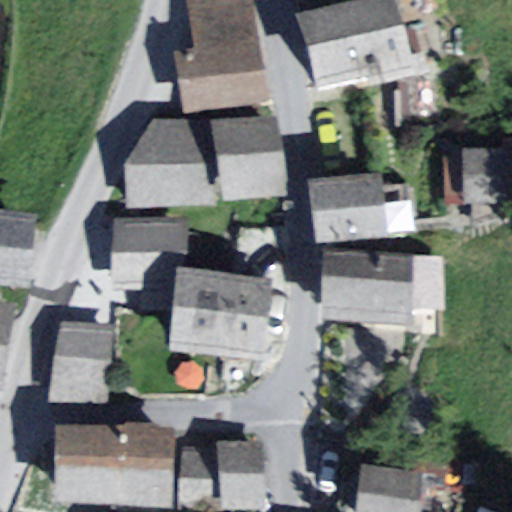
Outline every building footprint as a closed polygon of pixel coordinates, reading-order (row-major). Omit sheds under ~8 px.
[(183,66),(193,120),(265,106),(245,0),(190,0),(202,62),(183,66)] [(419,12),(318,34),(333,104),(434,82),(419,12)] [(223,135),(151,131),(146,203),(218,208),(223,135)] [(277,137),(231,139),(234,201),(279,199),(277,137)] [(511,161),(465,163),(468,215),(511,212),(511,161)] [(390,193),(325,197),(329,259),(394,255),(390,193)] [(186,228),(116,226),(115,287),(185,288),(186,228)] [(38,234),(0,227),(0,291),(27,296),(38,234)] [(406,272),(334,274),(335,325),(407,324),(406,272)] [(274,293),(190,288),(186,356),(269,362),(274,293)] [(20,323),(0,319),(0,401),(7,403),(20,323)] [(113,342),(63,336),(54,408),(104,414),(113,342)] [(187,496),(220,492),(214,433),(180,437),(187,496)] [(176,443),(60,447),(61,511),(174,511),(178,511),(176,443)] [(264,511),(261,453),(222,455),(225,511),(264,511)] [(421,511),(423,482),(366,479),(364,511),(421,511)]
